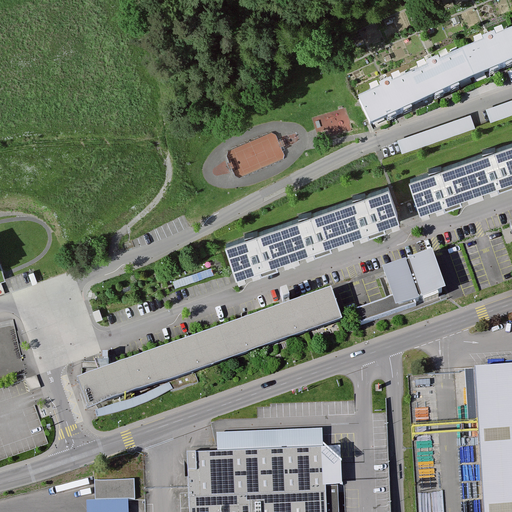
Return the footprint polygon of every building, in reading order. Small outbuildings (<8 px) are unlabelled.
[(511,31),(483,43),(350,102),(364,133),(493,75),(511,67),(511,31)] [(511,100),(486,110),(490,123),(511,115),(511,100)] [(471,115),(398,141),(402,154),(475,128),(471,115)] [(511,143),(408,179),(420,214),(511,182),(511,143)] [(388,188),(225,244),(238,280),(401,224),(388,188)] [(425,256),(375,274),(385,302),(351,314),(356,328),(410,309),(409,305),(439,294),(425,256)] [(323,293),(77,381),(88,412),(168,383),(171,392),(198,382),(195,373),(334,324),(323,293)] [(482,511),(511,511),(511,366),(473,369),(482,511)] [(173,389),(169,383),(153,392),(133,400),(111,408),(95,411),(97,418),(112,415),(135,408),(157,398),(173,389)] [(338,511),(337,488),(325,489),(323,431),(185,436),(189,511),(338,511)] [(125,511),(125,503),(132,503),(131,482),(91,484),(91,504),(85,504),(85,511),(125,511)]
